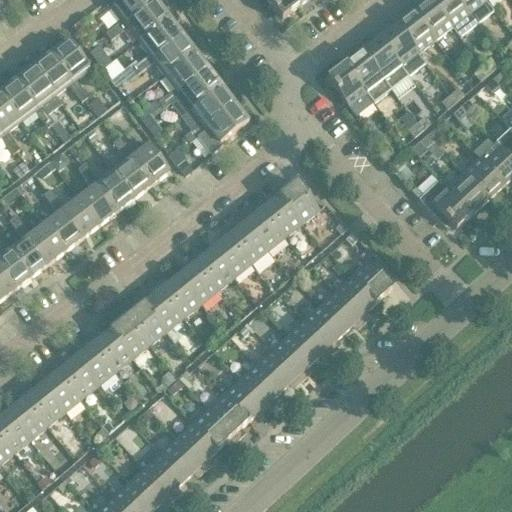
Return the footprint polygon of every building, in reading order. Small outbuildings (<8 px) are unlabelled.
[(124,28),(155,4),(152,0),(123,0),(110,10),(121,25),(124,28)] [(299,10),(291,0),(262,0),(281,24),(299,10)] [(311,0),(291,0),(299,10),(311,0)] [(476,28),(454,0),(433,0),(430,3),(451,32),(459,41),(476,28)] [(493,15),(486,5),(481,0),(454,0),(476,28),(493,15)] [(451,32),(430,3),(413,16),(434,45),(451,32)] [(137,45),(169,21),(155,4),(124,28),(121,25),(113,31),(119,38),(127,32),(137,45)] [(434,45),(413,16),(396,29),(417,58),(434,45)] [(151,63),(182,39),(169,21),(137,45),(148,59),(151,63)] [(425,67),(417,58),(396,29),(378,43),(407,81),(425,67)] [(119,38),(113,31),(105,37),(110,44),(119,38)] [(163,79),(195,56),(182,39),(151,63),(148,59),(140,65),(145,72),(153,66),(163,79)] [(90,73),(67,43),(49,57),(72,87),(75,84),(90,73)] [(407,81),(378,43),(361,56),(390,94),(407,81)] [(177,97),(207,72),(195,56),(163,79),(174,93),(177,97)] [(390,94),(361,56),(344,69),(373,107),(390,94)] [(72,87),(49,57),(32,70),(54,100),(68,89),(75,98),(82,92),(75,84),(72,87)] [(496,71),(490,64),(482,71),(488,78),(496,71)] [(145,72),(140,65),(131,71),(137,79),(145,72)] [(373,107),(344,69),(326,83),(355,121),(373,107)] [(54,100),(32,70),(15,83),(38,113),(41,110),(54,100)] [(488,78),(482,71),(474,78),(480,85),(488,78)] [(170,107),(181,121),(221,90),(208,73),(177,97),(174,93),(166,99),(171,106),(170,107)] [(499,90),(507,83),(501,75),(493,82),(499,90)] [(491,97),(499,90),(493,82),(485,89),(491,97)] [(38,113),(15,83),(0,94),(0,99),(20,126),(34,116),(40,124),(47,119),(41,110),(38,113)] [(200,127),(203,131),(234,107),(221,90),(181,121),(191,134),(192,134),(200,127)] [(88,101),(82,92),(75,98),(81,106),(88,101)] [(463,100),(457,92),(449,99),(455,107),(463,100)] [(20,126),(0,99),(0,135),(3,139),(7,137),(20,126)] [(163,113),(170,107),(171,106),(166,99),(157,106),(163,113)] [(455,107),(449,99),(441,106),(447,113),(455,107)] [(474,111),(468,104),(460,110),(466,118),(474,111)] [(220,147),(248,125),(234,107),(203,131),(200,127),(192,134),(197,141),(210,159),(222,150),(220,147)] [(466,118),(460,110),(452,117),(458,125),(466,118)] [(54,127),(47,119),(40,124),(47,132),(54,127)] [(430,128),(424,120),(416,127),(422,135),(430,128)] [(414,142),(422,135),(416,127),(408,134),(414,142)] [(433,146),(441,139),(435,131),(427,139),(433,146)] [(197,141),(192,134),(184,140),(189,147),(197,141)] [(511,136),(510,134),(495,148),(511,166),(511,136)] [(3,139),(0,135),(0,142),(6,150),(13,145),(7,137),(3,139)] [(433,146),(427,139),(419,145),(425,153),(433,146)] [(125,150),(119,141),(112,146),(118,155),(125,150)] [(19,153),(13,145),(6,150),(12,158),(19,153)] [(146,146),(131,157),(128,160),(151,190),(169,176),(146,146)] [(511,181),(511,166),(495,148),(479,163),(503,190),(511,181)] [(151,190),(128,160),(131,157),(125,150),(118,155),(124,163),(110,173),(134,203),(151,190)] [(394,158),(387,151),(378,160),(384,167),(394,158)] [(395,179),(404,170),(398,163),(388,171),(395,179)] [(503,190),(479,163),(463,178),(487,205),(503,190)] [(91,176),(84,167),(77,173),(84,181),(91,176)] [(134,203),(110,173),(97,184),(93,186),(116,216),(134,203)] [(116,216),(93,186),(97,184),(91,176),(84,181),(90,189),(76,199),(99,229),(116,216)] [(487,205),(463,178),(447,193),(472,219),(487,205)] [(472,219),(447,193),(439,184),(418,203),(444,232),(449,228),(455,235),(472,219)] [(319,215),(296,186),(278,200),(301,228),(319,215)] [(57,202),(50,193),(43,199),(50,207),(57,202)] [(99,229),(76,199),(63,210),(59,213),(82,242),(99,229)] [(301,228),(278,200),(267,208),(263,203),(257,208),(284,242),(301,228)] [(82,242),(59,213),(63,210),(57,202),(50,207),(56,215),(42,226),(65,256),(82,242)] [(284,242),(257,208),(251,213),(255,218),(244,227),(267,256),(284,242)] [(22,228),(16,220),(9,225),(15,234),(22,228)] [(65,256),(42,226),(28,236),(25,239),(48,269),(65,256)] [(347,233),(341,226),(335,232),(340,239),(347,233)] [(267,256),(244,227),(233,235),(229,230),(223,235),(251,269),(267,256)] [(48,269),(25,239),(28,236),(22,228),(15,234),(21,242),(7,252),(30,282),(48,269)] [(251,269),(223,235),(217,240),(222,245),(211,254),(233,282),(251,269)] [(351,250),(357,244),(351,237),(345,243),(351,250)] [(30,282),(7,252),(0,257),(0,278),(13,295),(30,282)] [(233,282),(211,254),(200,262),(196,257),(190,262),(217,296),(233,282)] [(217,296),(190,262),(184,267),(188,272),(177,280),(200,309),(217,296)] [(392,293),(367,266),(350,281),(375,308),(392,293)] [(0,305),(13,295),(0,278),(0,305)] [(200,309),(177,280),(166,290),(161,285),(155,290),(182,323),(200,309)] [(375,308),(350,281),(334,296),(364,327),(369,322),(365,318),(375,308)] [(182,323),(155,290),(149,294),(153,299),(143,308),(165,337),(182,323)] [(364,327),(334,296),(317,312),(342,339),(354,328),(358,333),(364,327)] [(165,337),(143,308),(132,317),(128,312),(122,316),(149,350),(165,337)] [(342,339),(317,312),(303,325),(332,357),(338,352),(333,347),(342,339)] [(149,350),(122,316),(116,321),(120,326),(109,335),(132,363),(149,350)] [(332,357),(303,325),(287,340),(312,367),(322,357),(326,362),(332,357)] [(132,363),(109,335),(98,343),(94,338),(88,343),(115,377),(132,363)] [(312,367),(287,340),(271,354),(300,386),(306,381),(302,376),(312,367)] [(115,377),(88,343),(82,348),(86,353),(75,362),(98,391),(115,377)] [(300,386),(271,354),(253,371),(278,398),(290,387),(295,391),(300,386)] [(98,391),(75,362),(64,371),(60,366),(54,371),(80,404),(98,391)] [(80,404),(54,371),(48,375),(52,380),(41,389),(64,418),(80,404)] [(278,398),(253,371),(239,384),(268,416),(274,411),(269,406),(278,398)] [(268,416),(239,384),(221,400),(246,427),(258,417),(263,421),(268,416)] [(64,418),(41,389),(30,398),(26,393),(20,397),(47,431),(64,418)] [(47,431),(20,397),(14,402),(18,407),(7,416),(30,445),(47,431)] [(246,427),(221,400),(207,414),(236,445),(242,440),(238,436),(246,427)] [(236,445),(207,414),(191,429),(216,456),(227,446),(231,451),(236,445)] [(30,445),(7,416),(0,421),(0,441),(13,458),(30,445)] [(216,456),(191,429),(175,443),(205,475),(210,470),(206,465),(216,456)] [(0,468),(13,458),(0,441),(0,468)] [(205,475),(175,443),(159,458),(184,485),(195,475),(199,480),(205,475)] [(184,485),(159,458),(143,473),(173,504),(178,499),(174,495),(184,485)] [(173,504),(143,473),(128,487),(150,511),(155,511),(163,505),(167,510),(173,504)] [(150,511),(128,487),(112,502),(120,511),(150,511)] [(120,511),(112,502),(100,511),(120,511)]
